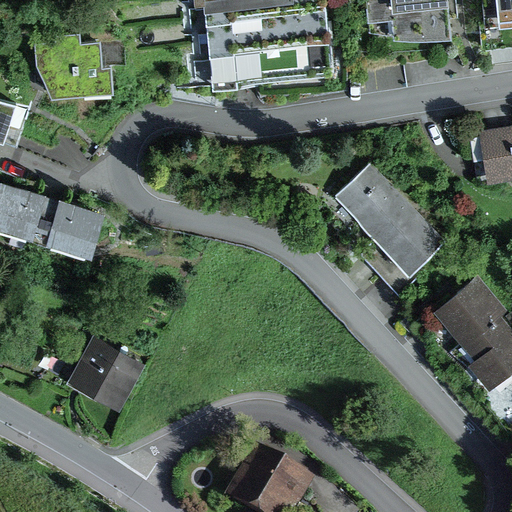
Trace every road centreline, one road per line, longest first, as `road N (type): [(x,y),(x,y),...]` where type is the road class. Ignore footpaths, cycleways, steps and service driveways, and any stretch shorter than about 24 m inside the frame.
road 1 (residential): [(499,511),(502,473),(487,449),(302,256),(261,233),(136,198)]
road 2 (residential): [(136,198),(121,162),(138,127),(156,118),(245,125),(511,83)]
road 3 (residential): [(134,489),(173,445),(251,413),(306,429),(396,511)]
road 4 (residential): [(134,489),(0,404)]
road 5 (residential): [(0,144),(136,198)]
